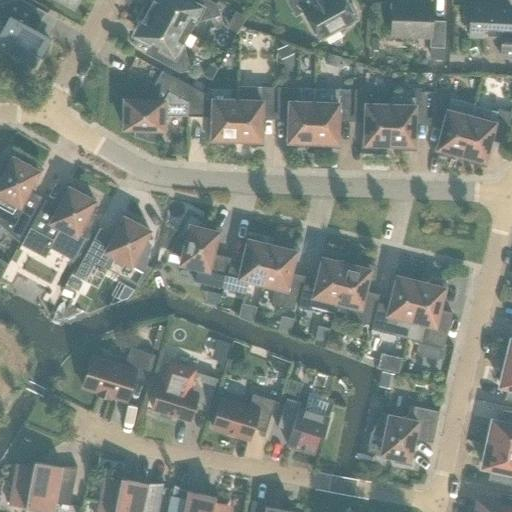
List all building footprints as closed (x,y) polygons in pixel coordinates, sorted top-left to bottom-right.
[(19,0),(17,0),(0,5),(0,16),(3,28),(0,34),(0,47),(34,66),(39,56),(42,58),(49,45),(46,44),(49,39),(34,31),(44,13),(19,0)] [(59,0),(74,8),(78,0),(81,0),(82,0),(59,0)] [(149,0),(144,9),(188,33),(194,22),(218,15),(216,6),(205,0),(181,0),(180,1),(178,0),(154,0),(153,2),(149,0)] [(300,0),(306,11),(303,12),(319,40),(356,20),(354,16),(356,12),(352,4),(347,3),(344,0),(300,0)] [(432,4),(393,3),(392,35),(430,37),(430,48),(430,59),(444,60),(444,48),(445,22),(431,21),(432,4)] [(511,28),(511,7),(471,6),(469,36),(502,37),(501,57),(511,57),(511,28)] [(188,33),(144,9),(139,19),(143,21),(136,33),(157,44),(151,56),(180,72),(189,69),(182,44),(188,33)] [(282,60),(293,55),(289,44),(277,50),(282,60)] [(325,63),(337,67),(340,57),(328,54),(325,63)] [(469,60),(452,59),(452,71),(469,71),(469,60)] [(203,76),(211,81),(218,69),(209,65),(203,76)] [(188,117),(189,86),(162,71),(146,100),(134,100),(134,98),(120,98),(120,114),(124,114),(123,129),(136,129),(135,136),(154,142),(155,141),(151,140),(151,130),(164,130),(164,116),(188,117)] [(192,88),(203,93),(206,87),(196,81),(192,88)] [(236,141),(237,101),(204,100),(204,94),(189,86),(188,117),(212,118),(212,130),(210,130),(209,144),(226,145),(226,141),(236,141)] [(237,101),(236,141),(246,141),(246,145),(263,146),(263,132),(261,132),(262,114),(273,114),(274,88),(238,87),(237,101)] [(314,89),(300,89),(278,88),(277,114),(289,115),(288,132),(286,132),(286,146),(302,147),(302,143),(313,143),(314,89)] [(314,89),(313,143),(323,143),(323,148),(339,148),(340,134),(338,134),(338,116),(350,117),(350,90),(314,89)] [(389,146),(390,105),(366,105),(367,91),(354,90),(354,117),(365,117),(365,135),(363,135),(362,149),(379,149),(379,145),(389,146)] [(414,106),(390,105),(389,146),(399,146),(399,150),(416,150),(416,136),(414,136),(415,119),(426,119),(427,92),(415,92),(414,106)] [(474,106),(451,99),(451,97),(439,94),(433,120),(444,123),(439,140),(437,139),(434,153),(450,157),(451,153),(461,156),(473,108),(474,106)] [(473,108),(461,156),(471,159),(470,163),(485,167),(489,153),(487,153),(490,141),(503,144),(511,110),(511,108),(510,113),(498,110),(496,115),(473,108)] [(42,169),(28,161),(26,164),(13,158),(7,168),(1,165),(0,166),(0,225),(18,242),(19,241),(39,203),(31,199),(32,193),(28,191),(34,180),(36,181),(42,169)] [(91,212),(97,201),(83,193),(84,190),(68,182),(61,195),(63,196),(57,206),(45,199),(21,245),(45,258),(50,249),(73,261),(85,239),(79,236),(81,231),(87,234),(97,215),(91,212)] [(85,258),(76,275),(81,278),(87,277),(94,263),(108,270),(115,258),(131,266),(137,256),(145,260),(144,264),(146,264),(150,245),(144,242),(150,231),(137,224),(138,220),(124,213),(118,225),(119,226),(111,241),(97,234),(85,258)] [(221,229),(205,225),(204,229),(190,226),(187,237),(180,236),(170,253),(171,254),(173,250),(183,253),(180,265),(198,269),(194,283),(220,289),(226,263),(211,259),(216,242),(218,243),(221,229)] [(262,285),(272,246),(262,243),(263,239),(247,236),(244,249),(246,250),(241,267),(230,264),(224,290),(236,293),(245,295),(248,281),(262,285)] [(282,248),(272,246),(262,285),(275,288),(271,306),(293,311),(300,281),(289,279),(293,261),(295,262),(299,248),(283,244),(282,248)] [(336,303),(346,264),(336,262),(337,258),(321,254),(318,268),(320,268),(316,285),(304,282),(298,308),(310,311),(313,297),(336,303)] [(356,267),(346,264),(336,303),(350,307),(346,320),(368,325),(375,300),(364,297),(368,280),(370,280),(373,267),(357,263),(356,267)] [(396,272),(392,286),(394,286),(390,303),(379,301),(371,330),(407,339),(411,322),(421,282),(410,280),(411,276),(396,272)] [(431,285),(421,282),(411,322),(424,325),(419,343),(443,349),(452,313),(439,310),(442,298),(444,298),(447,285),(432,281),(431,285)] [(152,349),(159,351),(166,327),(159,325),(152,349)] [(503,355),(502,362),(511,364),(511,340),(508,356),(503,355)] [(155,356),(130,348),(124,367),(92,357),(83,388),(99,393),(98,395),(110,399),(111,397),(126,401),(134,377),(147,381),(155,356)] [(392,372),(397,373),(401,358),(395,357),(392,372)] [(511,364),(502,362),(500,369),(504,370),(500,387),(508,389),(505,400),(511,401),(511,364)] [(160,384),(152,409),(190,421),(195,402),(209,406),(217,379),(194,372),(168,364),(161,384),(160,384)] [(378,386),(391,389),(394,374),(381,372),(378,386)] [(285,392),(298,396),(302,383),(288,379),(285,392)] [(275,402),(253,395),(249,408),(221,400),(212,428),(250,439),(253,429),(266,433),(275,402)] [(329,418),(300,409),(301,404),(286,399),(277,428),(291,432),(287,445),(314,454),(320,435),(323,436),(329,418)] [(433,443),(440,407),(438,412),(409,406),(407,420),(382,414),(373,432),(374,433),(376,429),(385,431),(380,455),(395,458),(394,462),(410,465),(413,452),(411,451),(414,439),(433,443)] [(487,444),(511,449),(511,412),(503,411),(500,422),(493,421),(489,437),(488,437),(487,444)] [(511,449),(487,444),(485,451),(486,451),(483,468),(490,469),(488,481),(511,486),(511,449)] [(17,469),(10,504),(26,507),(25,509),(38,511),(54,511),(56,504),(69,506),(77,467),(63,468),(63,467),(34,462),(33,468),(17,469)] [(103,486),(98,511),(158,511),(164,484),(149,484),(150,484),(121,478),(120,485),(103,486)] [(174,486),(168,511),(229,511),(230,510),(214,503),(216,497),(187,491),(174,486)] [(474,509),(473,511),(511,511),(511,496),(510,496),(508,508),(478,502),(477,509),(474,509)] [(252,501),(250,511),(293,511),(266,506),(265,507),(252,501)]
